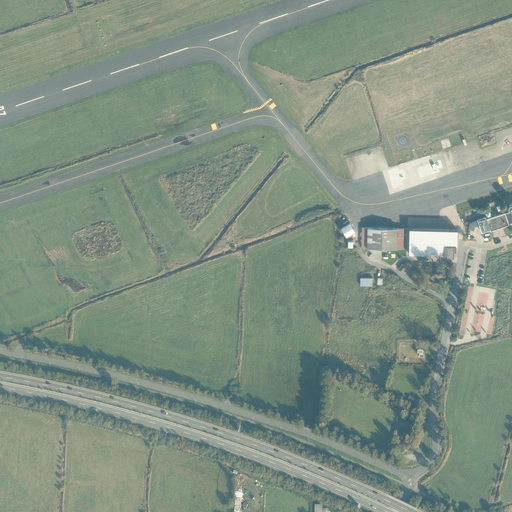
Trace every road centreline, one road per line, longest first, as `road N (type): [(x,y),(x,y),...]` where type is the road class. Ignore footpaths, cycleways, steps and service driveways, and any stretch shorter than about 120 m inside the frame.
road 1 (residential): [(0,350),(235,410),(410,479)]
road 2 (motorway): [(406,511),(220,434),(0,377)]
road 3 (motorway): [(0,388),(157,425),(382,511)]
road 4 (unclassified): [(462,243),(434,392),(436,446),(410,479)]
